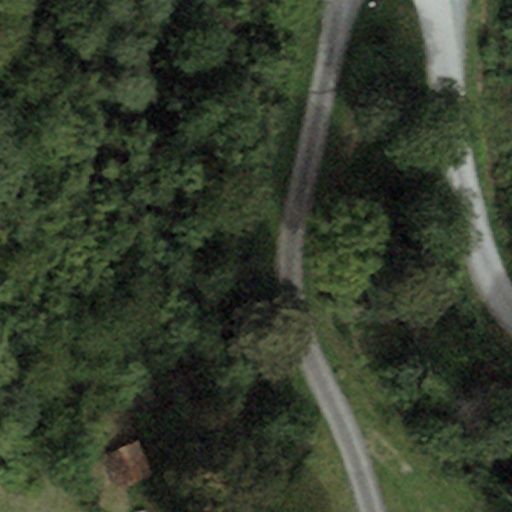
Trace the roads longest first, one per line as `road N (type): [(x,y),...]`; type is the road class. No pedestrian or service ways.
road 1 (residential): [(369,511),(290,209),(335,0)]
road 2 (residential): [(433,0),(454,209),(511,312)]
